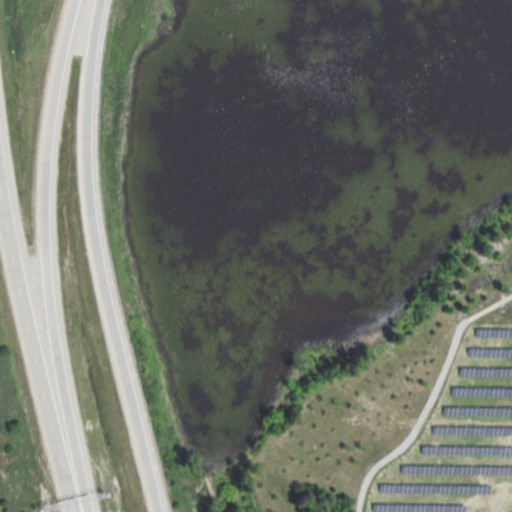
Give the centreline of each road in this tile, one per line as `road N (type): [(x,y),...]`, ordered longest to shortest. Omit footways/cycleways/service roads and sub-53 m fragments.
road 1 (motorway): [(156,511),(96,248),(88,92),(101,0)]
road 2 (motorway): [(85,511),(46,300),(43,192),(55,73),(73,0)]
road 3 (motorway): [(76,511),(49,424),(0,187)]
